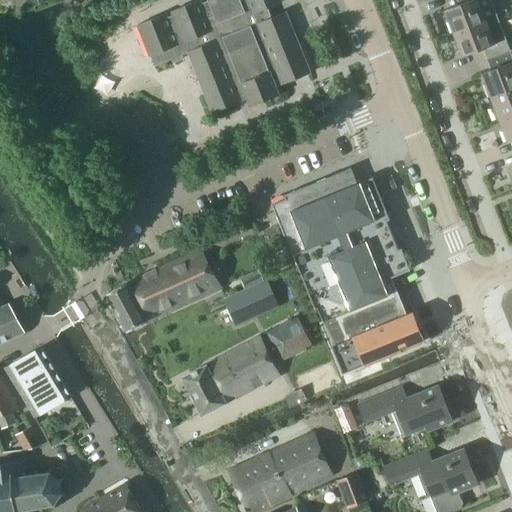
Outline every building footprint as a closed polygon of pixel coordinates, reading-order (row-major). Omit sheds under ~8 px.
[(189,52),(213,111),(247,97),(250,106),(282,93),(279,84),(312,72),(287,9),(274,15),(271,7),(285,2),(283,0),(198,0),(138,25),(151,56),(152,56),(156,65),(174,58),(176,62),(184,58),(183,54),(189,52)] [(445,10),(454,34),(496,18),(489,0),(457,0),(459,5),(445,10)] [(483,50),(486,59),(487,59),(509,51),(496,18),(454,34),(463,57),(483,50)] [(481,74),(489,97),(511,88),(511,50),(509,52),(509,51),(487,59),(491,70),(481,74)] [(511,88),(489,97),(498,120),(511,114),(511,88)] [(511,142),(511,114),(498,120),(508,144),(511,142)] [(286,199),(272,204),(275,210),(317,308),(319,307),(324,321),(321,322),(343,376),(366,366),(426,341),(413,309),(407,313),(392,277),(411,269),(402,247),(399,249),(387,220),(391,219),(374,177),(358,183),(352,167),(285,195),(286,199)] [(222,286),(203,248),(131,282),(150,318),(222,286)] [(266,280),(238,293),(226,298),(238,324),(278,306),(266,280)] [(150,318),(131,282),(109,292),(128,330),(150,318)] [(0,342),(24,331),(18,317),(19,313),(13,302),(6,305),(0,294),(0,342)] [(297,315),(266,333),(282,362),(314,345),(297,315)] [(260,338),(208,364),(229,402),(265,384),(280,375),(260,338)] [(43,347),(7,367),(36,416),(37,415),(40,420),(52,413),(50,409),(72,397),(43,347)] [(302,389),(286,396),(290,406),(341,382),(331,361),(297,378),(302,389)] [(208,364),(184,377),(204,415),(228,403),(208,364)] [(19,411),(0,376),(0,420),(3,428),(16,422),(12,413),(19,411)] [(402,388),(359,404),(366,423),(394,412),(403,434),(426,426),(427,431),(451,422),(438,388),(407,401),(402,388)] [(32,427),(17,434),(25,449),(43,446),(32,427)] [(313,434),(231,470),(249,511),(255,511),(332,477),(313,434)] [(427,450),(385,468),(393,486),(420,476),(428,494),(433,497),(438,511),(454,511),(463,509),(465,503),(460,491),(477,485),(464,451),(433,464),(427,450)] [(0,511),(19,511),(19,510),(30,508),(30,511),(33,511),(33,508),(41,507),(42,510),(45,509),(44,506),(54,505),(56,508),(58,507),(57,504),(62,495),(67,496),(67,494),(62,493),(61,481),(65,479),(63,476),(60,479),(53,472),(54,469),(52,468),(50,471),(39,473),(39,469),(36,470),(36,473),(28,474),(26,460),(0,464),(0,511)] [(357,475),(339,481),(348,509),(367,503),(357,475)] [(144,511),(127,484),(102,498),(110,511),(144,511)] [(110,511),(102,498),(81,510),(82,511),(110,511)]
